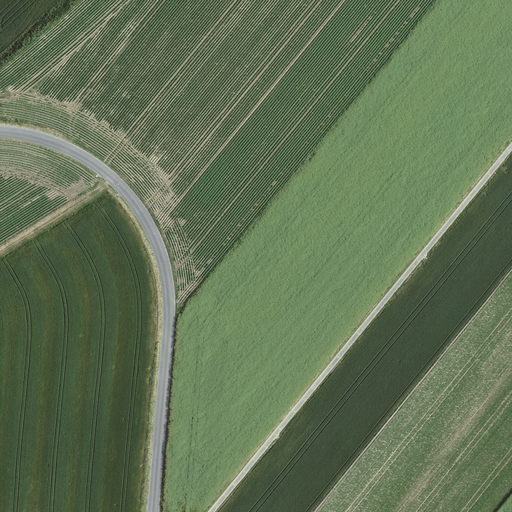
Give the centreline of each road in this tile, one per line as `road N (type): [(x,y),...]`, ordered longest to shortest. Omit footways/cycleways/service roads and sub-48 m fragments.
road 1 (track): [(211,511),(511,145)]
road 2 (tertiary): [(0,131),(35,136),(93,162),(134,202),(157,245),(169,320),(152,511)]
